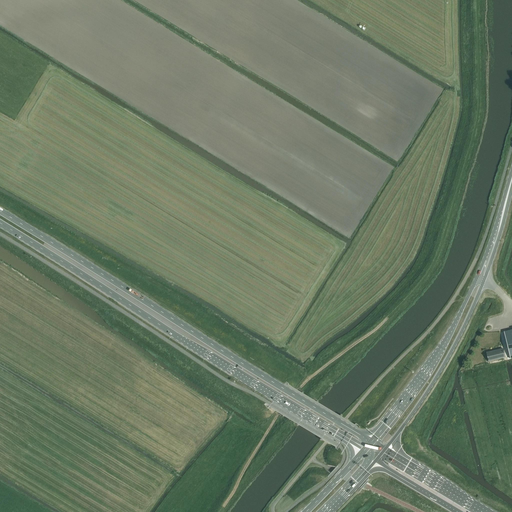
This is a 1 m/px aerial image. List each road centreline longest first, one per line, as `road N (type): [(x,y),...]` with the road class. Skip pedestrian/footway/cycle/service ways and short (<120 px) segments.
road 1 (primary): [(369,441),(0,211)]
road 2 (primary): [(0,223),(360,452)]
road 3 (primary): [(384,450),(441,368),(481,279)]
road 4 (primary): [(481,279),(369,441)]
